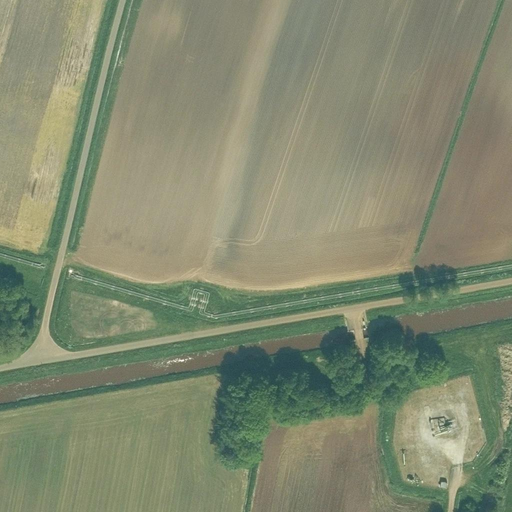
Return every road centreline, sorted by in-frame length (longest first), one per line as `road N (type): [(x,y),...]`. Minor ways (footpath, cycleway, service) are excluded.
road 1 (unclassified): [(37,361),(511,280)]
road 2 (unclassified): [(37,361),(122,0)]
road 3 (unknown): [(59,260),(151,283),(189,276),(269,296),(408,270)]
road 4 (track): [(354,307),(369,392),(395,384),(441,338),(511,325)]
